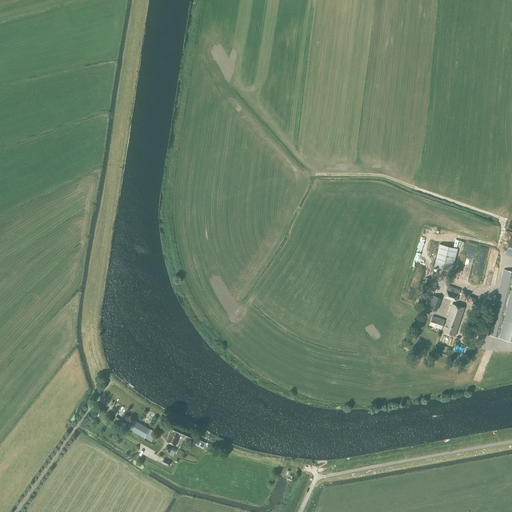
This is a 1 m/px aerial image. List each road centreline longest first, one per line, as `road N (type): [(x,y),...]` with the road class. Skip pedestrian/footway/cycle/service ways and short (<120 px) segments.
road 1 (track): [(507,259),(499,247),(501,218),(385,176),(308,175)]
road 2 (unclassified): [(300,511),(315,478),(511,441)]
